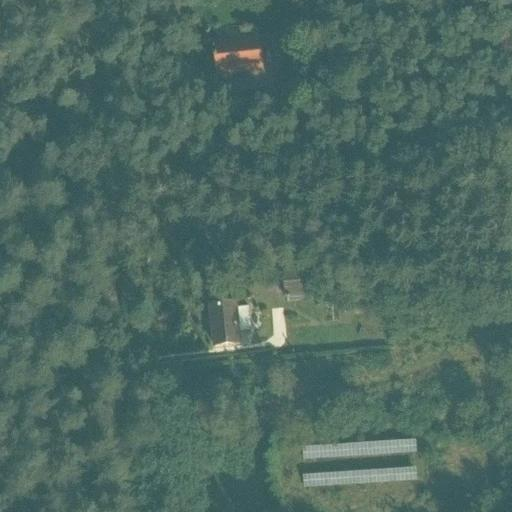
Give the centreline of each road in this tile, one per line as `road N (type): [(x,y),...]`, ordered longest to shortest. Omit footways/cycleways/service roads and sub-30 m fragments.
road 1 (track): [(511,148),(95,190)]
road 2 (track): [(95,190),(125,511)]
road 3 (track): [(95,190),(76,0)]
